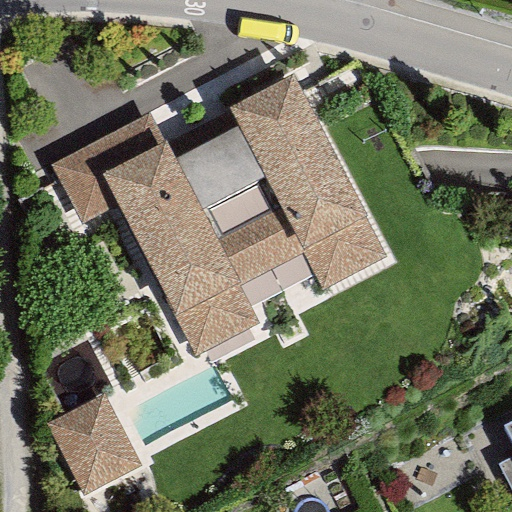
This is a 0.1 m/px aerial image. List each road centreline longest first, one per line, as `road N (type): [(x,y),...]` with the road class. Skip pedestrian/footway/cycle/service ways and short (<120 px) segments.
road 1 (unclassified): [(22,511),(16,334),(0,194)]
road 2 (residential): [(313,14),(511,70)]
